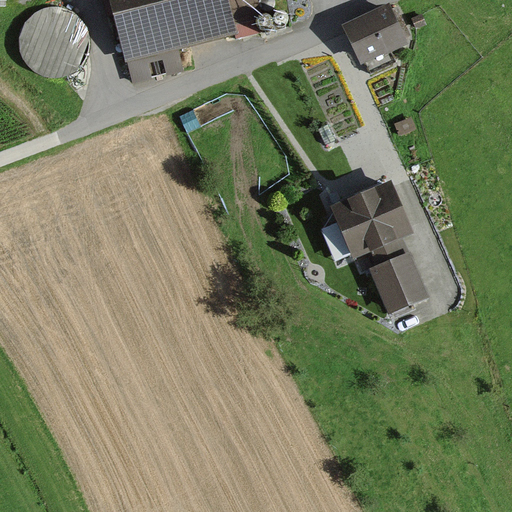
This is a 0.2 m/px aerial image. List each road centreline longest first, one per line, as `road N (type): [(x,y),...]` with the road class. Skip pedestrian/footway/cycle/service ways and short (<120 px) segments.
road 1 (residential): [(387,0),(0,159)]
road 2 (unknown): [(103,119),(85,0)]
